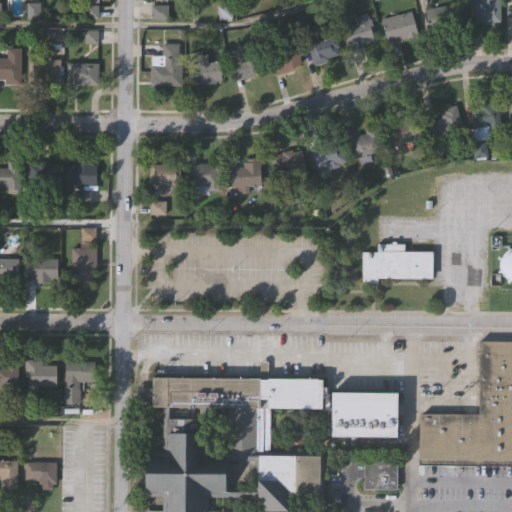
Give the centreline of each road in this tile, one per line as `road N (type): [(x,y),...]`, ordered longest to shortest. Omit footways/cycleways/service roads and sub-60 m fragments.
road 1 (residential): [(511,58),(451,64),(250,120),(0,121)]
road 2 (residential): [(119,511),(123,0)]
road 3 (residential): [(511,321),(0,319)]
